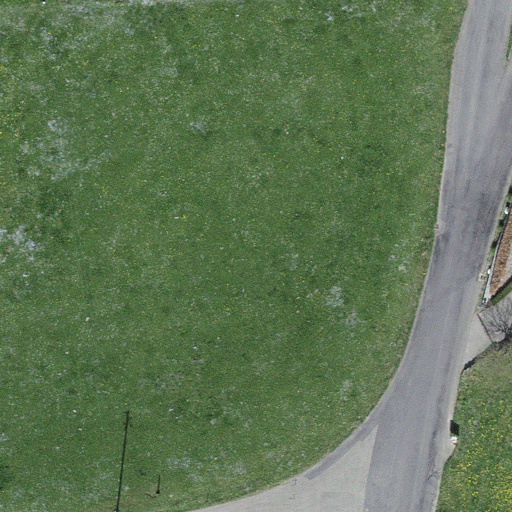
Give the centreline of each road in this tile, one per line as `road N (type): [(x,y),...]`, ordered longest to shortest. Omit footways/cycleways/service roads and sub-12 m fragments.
road 1 (tertiary): [(471,200),(411,494)]
road 2 (tertiary): [(497,0),(471,200)]
